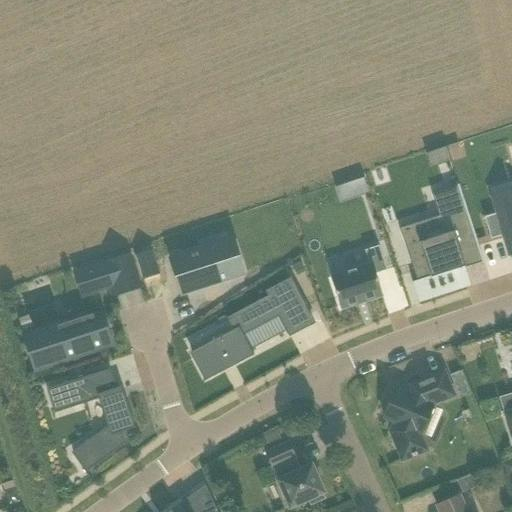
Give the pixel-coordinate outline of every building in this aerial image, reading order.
[(450,158),(446,147),(427,153),(431,164),(450,158)] [(368,193),(363,179),(350,183),(355,198),(368,193)] [(417,260),(414,261),(420,281),(448,272),(448,271),(466,266),(460,245),(478,240),(462,185),(434,193),(446,233),(412,243),(417,260)] [(254,259),(293,248),(281,201),(222,216),(227,234),(246,229),(254,259)] [(504,235),(510,254),(511,252),(511,205),(496,210),(497,213),(484,217),(491,239),(504,235)] [(153,244),(135,250),(144,279),(163,274),(153,244)] [(229,279),(218,245),(171,260),(182,294),(229,279)] [(382,296),(375,274),(387,270),(379,246),(365,251),(369,265),(330,278),(341,309),(382,296)] [(139,287),(129,255),(106,263),(117,295),(139,287)] [(289,335),(313,323),(290,279),(266,292),(268,295),(226,317),(233,332),(192,353),(205,378),(222,369),(221,367),(232,361),(233,363),(251,354),(241,336),(279,316),(289,335)] [(19,335),(32,374),(112,348),(99,308),(19,335)] [(135,428),(125,396),(122,397),(120,390),(117,391),(115,383),(111,384),(108,372),(110,371),(109,370),(49,389),(55,406),(70,401),(72,407),(101,398),(109,425),(74,451),(77,454),(74,456),(86,473),(124,446),(119,439),(122,436),(119,431),(123,430),(124,432),(135,428)] [(453,396),(443,372),(410,386),(406,396),(394,391),(384,418),(395,422),(390,432),(402,461),(412,457),(412,458),(417,456),(416,455),(426,451),(418,432),(422,433),(432,407),(429,406),(453,396)] [(459,399),(469,394),(465,383),(454,387),(459,399)] [(511,444),(511,411),(503,414),(511,444)] [(289,443),(265,453),(271,468),(272,467),(278,480),(277,481),(289,508),(309,499),(311,504),(323,499),(321,494),(323,493),(311,465),(300,470),(295,458),(295,457),(289,443)] [(462,493),(475,487),(470,475),(457,481),(462,493)] [(5,488),(9,501),(20,498),(16,484),(5,488)] [(471,511),(472,511),(471,511),(466,511),(459,496),(437,506),(439,511),(471,511)]
